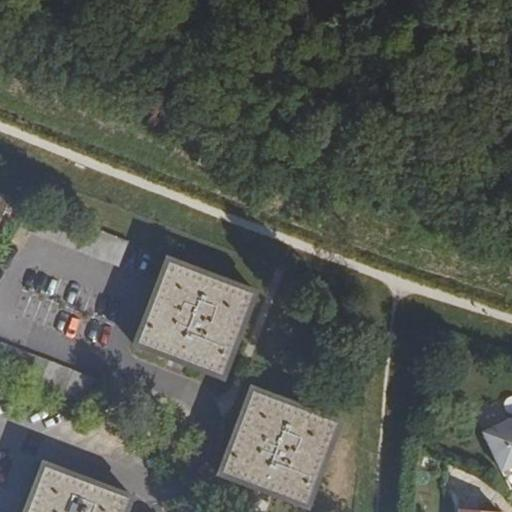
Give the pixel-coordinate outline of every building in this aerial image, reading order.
[(0,231),(12,202),(0,196),(0,231)] [(130,244),(45,212),(37,237),(122,269),(130,244)] [(169,261),(136,348),(220,382),(254,295),(169,261)] [(0,344),(0,373),(98,411),(107,386),(0,344)] [(249,394),(216,480),(297,511),(305,511),(337,428),(249,394)] [(511,467),(511,424),(486,437),(504,472),(511,467)] [(41,469),(23,511),(124,511),(128,503),(41,469)]
